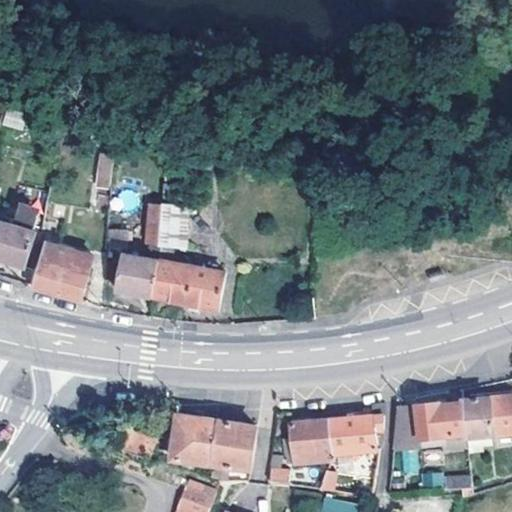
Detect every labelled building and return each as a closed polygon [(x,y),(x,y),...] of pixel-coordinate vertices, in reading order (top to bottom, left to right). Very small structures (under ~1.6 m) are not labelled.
[(5,110),(2,126),(21,129),(24,113),(5,110)] [(98,186),(111,188),(117,139),(106,138),(98,186)] [(216,153),(231,154),(232,142),(218,139),(216,153)] [(232,142),(231,154),(242,155),(243,143),(232,142)] [(216,169),(216,153),(184,152),(184,167),(216,169)] [(157,199),(166,199),(167,186),(158,185),(157,199)] [(166,207),(183,208),(184,188),(167,186),(166,199),(166,207)] [(163,261),(164,246),(166,207),(166,199),(157,199),(157,204),(152,204),(146,258),(126,254),(119,291),(156,298),(163,261)] [(23,208),(37,214),(39,209),(25,203),(23,208)] [(191,209),(183,208),(166,207),(164,246),(175,247),(189,247),(191,209)] [(40,215),(37,214),(23,208),(18,221),(7,217),(3,227),(0,226),(0,258),(26,266),(37,230),(34,229),(40,215)] [(26,266),(35,269),(41,236),(42,233),(37,230),(26,266)] [(41,286),(82,299),(95,256),(48,242),(35,284),(41,286)] [(230,273),(175,263),(175,247),(163,261),(156,298),(223,310),(230,273)] [(511,395),(465,401),(465,403),(468,433),(469,438),(484,436),(511,433),(511,395)] [(332,421),(334,452),(377,449),(376,432),(384,432),(387,402),(374,403),(375,417),(366,417),(365,411),(356,412),(356,418),(348,420),(332,421)] [(450,435),(468,433),(465,403),(444,405),(444,402),(401,407),(398,434),(425,431),(425,437),(450,435)] [(347,412),(348,420),(356,418),(356,412),(347,412)] [(175,462),(216,466),(222,422),(194,419),(182,417),(175,462)] [(334,459),(334,452),(332,421),(312,422),(293,423),(294,437),(295,452),(296,462),(334,459)] [(222,422),(216,466),(256,471),(259,428),(251,427),(222,422)] [(121,450),(153,460),(160,442),(128,431),(121,450)] [(451,447),(469,445),(469,438),(468,433),(450,435),(451,447)] [(486,451),(484,436),(469,438),(469,445),(470,454),(486,451)] [(286,453),(295,452),(294,437),(284,438),(286,453)] [(276,455),(275,485),(292,487),(292,473),(284,473),(284,456),(276,455)] [(449,488),(465,488),(474,488),(472,462),(461,463),(462,476),(449,476),(449,488)] [(443,485),(443,473),(421,473),(421,486),(443,485)] [(324,493),(338,495),(340,475),(328,475),(324,493)] [(361,492),(376,493),(377,480),(362,479),(361,492)] [(217,502),(221,493),(192,481),(188,491),(217,502)] [(213,511),(217,502),(188,491),(180,511),(213,511)] [(325,494),(320,511),(356,511),(359,503),(325,494)]
